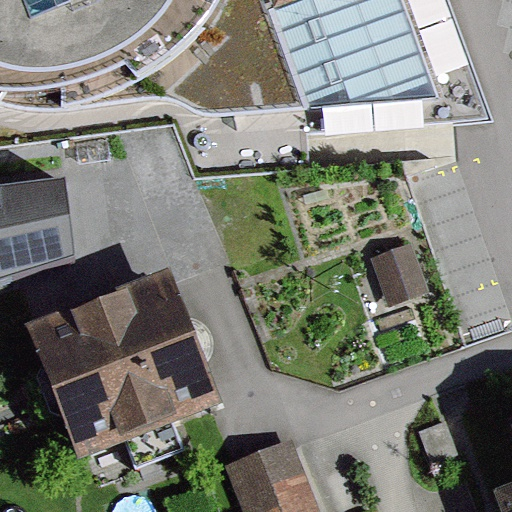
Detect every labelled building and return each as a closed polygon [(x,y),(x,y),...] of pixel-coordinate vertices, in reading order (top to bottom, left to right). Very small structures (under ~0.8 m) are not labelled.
[(489,118),(445,0),(0,0),(0,124),(6,114),(55,116),(99,113),(165,101),(214,123),(489,118)] [(65,187),(0,195),(0,287),(76,265),(65,187)] [(422,256),(386,268),(400,310),(436,297),(422,256)] [(164,299),(42,346),(86,459),(209,411),(164,299)] [(327,511),(304,452),(241,475),(254,511),(327,511)]
